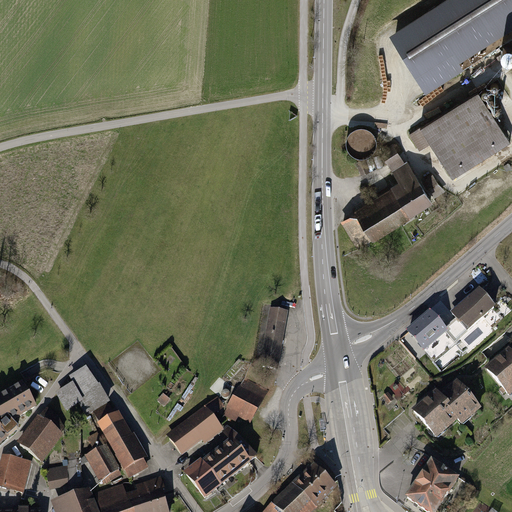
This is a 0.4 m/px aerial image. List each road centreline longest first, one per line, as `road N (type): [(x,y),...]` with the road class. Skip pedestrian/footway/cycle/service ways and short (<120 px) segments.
road 1 (unclassified): [(0,148),(323,93)]
road 2 (primary): [(323,93),(325,235),(338,345)]
road 3 (tertiary): [(511,223),(399,318),(338,345)]
road 4 (residential): [(341,371),(300,386),(289,403),(291,437),(281,465),(227,511)]
road 5 (residential): [(83,357),(197,511)]
road 6 (primary): [(341,371),(368,511)]
road 7 (track): [(323,119),(340,111),(340,56),(358,0)]
road 8 (residential): [(0,454),(83,357)]
road 9 (residential): [(0,264),(30,283),(83,357)]
